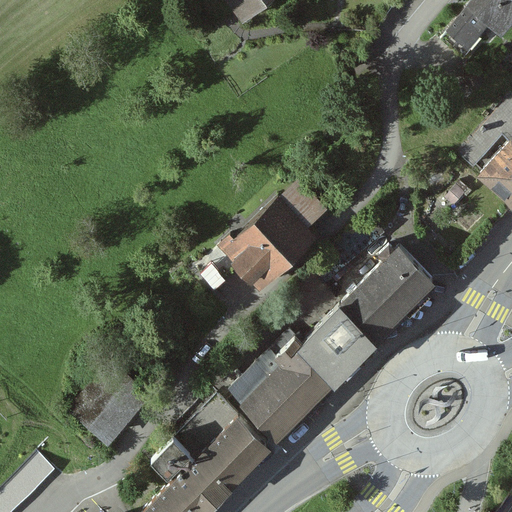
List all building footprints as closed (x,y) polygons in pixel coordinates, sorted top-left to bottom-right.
[(236,0),(245,12),(260,0),(236,0)] [(511,37),(511,0),(476,0),(453,25),(482,51),(502,29),(511,38),(511,37)] [(511,126),(477,169),(511,197),(511,126)] [(296,175),(224,243),(256,276),(312,223),(307,218),(323,203),(296,175)] [(283,320),(228,378),(285,432),(344,370),(351,376),(395,329),(388,323),(441,266),(401,228),(299,335),(283,320)] [(111,427),(151,383),(112,349),(73,393),(111,427)] [(203,511),(281,433),(246,400),(239,407),(213,381),(153,442),(171,470),(140,504),(148,511),(203,511)]
